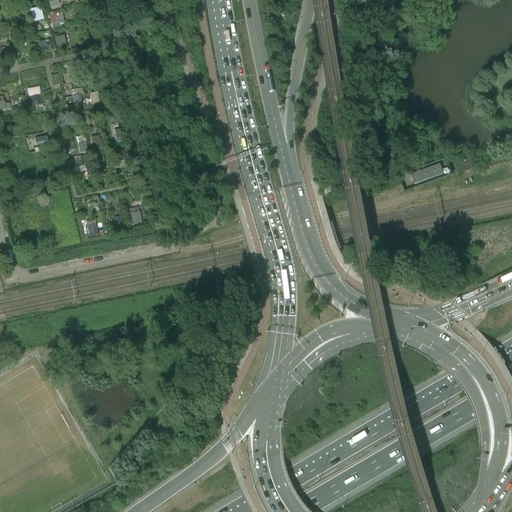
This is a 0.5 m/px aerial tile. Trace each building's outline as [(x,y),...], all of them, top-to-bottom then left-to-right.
[(43,16),(41,7),(31,10),(33,19),(43,16)] [(63,21),(62,13),(50,16),(51,23),(63,21)] [(63,35),(55,37),(57,45),(65,43),(63,35)] [(48,42),(37,44),(39,52),(50,50),(48,42)] [(52,85),(59,84),(57,75),(50,77),(52,85)] [(82,106),(80,95),(72,96),(74,107),(82,106)] [(91,104),(99,103),(98,95),(90,96),(91,104)] [(33,106),(40,104),(39,96),(31,97),(33,106)] [(0,110),(10,109),(9,103),(4,104),(4,101),(0,101),(0,110)] [(112,144),(120,142),(118,134),(110,136),(112,144)] [(101,147),(99,137),(91,138),(93,148),(101,147)] [(79,152),(87,151),(85,143),(77,145),(79,152)] [(124,161),(122,150),(114,152),(117,163),(124,161)] [(105,166),(103,155),(94,157),(97,167),(105,166)] [(87,166),(85,156),(77,158),(79,168),(87,166)] [(469,159),(460,163),(464,172),(472,169),(469,159)] [(440,165),(410,175),(414,185),(443,174),(440,165)] [(140,223),(138,213),(128,215),(130,225),(140,223)] [(97,235),(95,226),(87,227),(89,237),(97,235)]
